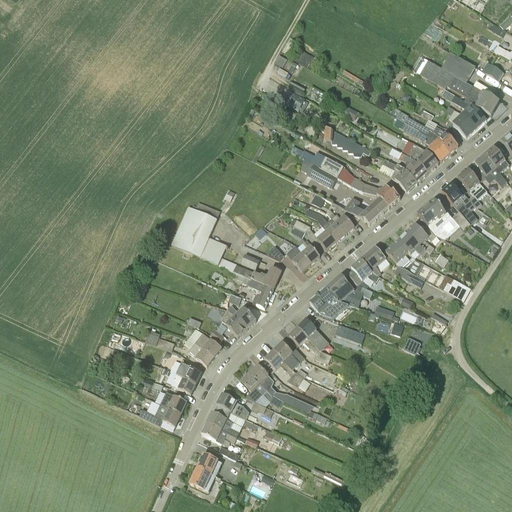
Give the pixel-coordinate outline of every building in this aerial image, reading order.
[(480,19),(491,0),(451,0),(451,1),(454,3),(456,4),(480,19)] [(506,34),(490,24),(486,30),(502,40),(506,34)] [(511,53),(511,55),(498,48),(494,54),(510,63),(511,64),(511,62),(511,53)] [(307,69),(313,59),(298,50),(292,60),(307,69)] [(467,101),(473,90),(467,86),(475,70),(451,56),(442,71),(429,63),(421,78),(445,92),(447,89),(467,101)] [(287,63),(278,58),(274,65),(283,70),(287,63)] [(291,76),(297,66),(288,61),(283,71),(291,76)] [(497,84),(502,75),(487,65),(481,73),(497,84)] [(288,89),(302,97),(304,92),(291,84),(288,89)] [(499,104),(482,95),(473,90),(467,101),(465,104),(491,119),(499,104)] [(491,119),(465,104),(445,92),(442,98),(466,113),(462,117),(476,132),(491,119)] [(284,105),(299,114),(305,103),(291,94),(284,105)] [(352,111),(345,107),(340,115),(348,119),(352,111)] [(249,108),(246,114),(253,117),(255,111),(249,108)] [(451,118),(454,112),(448,108),(445,115),(451,118)] [(289,112),(285,119),(293,123),(296,116),(289,112)] [(431,123),(433,118),(424,112),(421,117),(431,123)] [(436,129),(434,133),(400,115),(397,121),(437,144),(449,157),(458,149),(446,135),(444,134),(436,129)] [(467,141),(476,132),(462,117),(452,126),(467,141)] [(440,165),(449,157),(437,144),(397,121),(394,126),(431,148),(428,151),(440,165)] [(511,156),(511,136),(511,135),(501,144),(511,156)] [(371,154),(366,151),(354,144),(354,155),(354,159),(361,159),(364,155),(369,158),(371,154)] [(438,167),(426,153),(414,146),(407,158),(416,164),(428,177),(438,167)] [(487,160),(497,172),(506,164),(494,150),(485,158),(487,160)] [(416,164),(407,158),(402,155),(399,161),(410,168),(405,173),(417,186),(428,177),(416,164)] [(325,161),(324,160),(320,158),(315,168),(338,181),(344,170),(326,159),(325,161)] [(497,172),(487,160),(485,158),(468,172),(480,185),(485,181),(489,186),(494,182),(501,190),(508,184),(503,180),(499,175),(497,172)] [(313,167),(304,162),(299,171),(308,176),(313,167)] [(405,173),(398,168),(385,162),(379,173),(391,180),(394,182),(407,196),(417,186),(405,173)] [(338,181),(315,168),(313,167),(307,178),(332,192),(338,181)] [(479,186),(480,185),(468,172),(458,181),(469,194),(472,192),(484,206),(492,199),(479,186)] [(400,201),(388,187),(383,192),(379,191),(365,186),(355,180),(350,187),(350,188),(364,196),(376,199),(380,201),(377,204),(389,211),(400,201)] [(470,214),(476,210),(464,196),(462,198),(452,186),(442,195),(456,211),(462,206),(465,209),(468,213),(470,214)] [(235,195),(229,191),(224,202),(230,205),(235,195)] [(482,207),(474,197),(469,201),(476,210),(477,212),(482,207)] [(321,210),(324,203),(315,198),(311,205),(321,210)] [(377,204),(366,214),(365,215),(356,211),(362,204),(355,199),(345,212),(370,228),(389,211),(377,204)] [(440,222),(446,216),(435,202),(417,217),(421,222),(435,238),(437,239),(445,242),(449,239),(440,234),(439,233),(444,228),(440,222)] [(465,209),(459,215),(471,227),(479,220),(470,214),(468,213),(465,209)] [(200,259),(219,267),(227,248),(209,240),(217,222),(189,210),(171,247),(200,260),(200,259)] [(317,223),(322,219),(307,211),(305,217),(304,217),(317,223)] [(355,230),(344,217),(340,221),(337,217),(335,218),(330,212),(327,215),(332,221),(331,221),(345,238),(355,230)] [(471,227),(459,215),(452,220),(464,234),(471,227)] [(345,238),(331,221),(327,225),(322,219),(321,220),(317,223),(326,233),(336,245),(345,238)] [(305,235),(311,230),(297,222),(293,221),(290,227),(293,228),(305,235)] [(431,245),(437,239),(435,238),(421,222),(415,228),(407,236),(420,248),(427,254),(430,257),(434,251),(426,244),(428,242),(431,245)] [(303,240),(305,235),(293,228),(291,234),(303,240)] [(255,237),(260,242),(267,235),(263,230),(255,237)] [(327,253),(336,245),(326,233),(316,241),(327,253)] [(423,261),(427,254),(420,248),(407,236),(397,245),(409,256),(411,259),(415,254),(423,261)] [(301,255),(311,267),(320,259),(306,242),(302,246),(307,251),(301,255)] [(386,256),(400,270),(403,272),(411,265),(412,266),(415,262),(413,260),(410,262),(406,259),(409,256),(397,245),(386,256)] [(275,248),(266,257),(279,263),(284,259),(275,248)] [(311,267),(301,255),(296,248),(287,257),(302,275),(311,267)] [(377,271),(386,263),(376,250),(361,263),(370,274),(379,279),(381,277),(377,271)] [(241,266),(256,273),(260,263),(245,256),(241,266)] [(449,263),(441,257),(435,264),(444,270),(449,263)] [(376,285),(379,279),(370,274),(361,263),(351,271),(353,273),(348,278),(352,282),(357,288),(366,292),(369,288),(363,284),(368,280),(376,285)] [(261,278),(254,275),(239,268),(235,276),(273,292),(281,275),(271,271),(268,278),(262,276),(261,278)] [(403,272),(400,270),(397,269),(393,277),(411,286),(421,291),(425,282),(403,272)] [(265,312),(273,292),(235,276),(233,279),(243,284),(243,286),(261,294),(260,298),(256,296),(252,306),(265,312)] [(357,288),(352,282),(347,286),(342,279),(326,292),(336,304),(341,306),(345,307),(344,307),(349,309),(358,311),(363,298),(370,301),(373,295),(366,292),(357,288)] [(454,282),(451,287),(462,293),(465,287),(454,282)] [(349,309),(344,307),(345,307),(341,306),(336,304),(326,292),(310,306),(315,312),(315,318),(330,324),(332,322),(349,309)] [(238,308),(241,302),(231,297),(228,304),(238,308)] [(405,301),(402,308),(410,312),(413,305),(405,301)] [(256,324),(244,310),(238,315),(231,307),(228,313),(234,318),(247,332),(256,324)] [(374,316),(392,322),(395,315),(377,308),(374,316)] [(238,341),(247,332),(234,318),(228,313),(227,312),(221,322),(238,341)] [(117,317),(114,324),(121,327),(124,320),(117,317)] [(187,326),(193,329),(199,331),(201,325),(190,319),(187,326)] [(328,347),(311,327),(306,322),(298,330),(320,353),(328,347)] [(394,325),(391,336),(400,339),(403,328),(394,325)] [(361,347),(365,337),(339,327),(335,337),(361,347)] [(320,354),(320,353),(298,330),(289,338),(300,348),(304,344),(316,356),(315,362),(329,366),(332,358),(320,354)] [(210,338),(220,345),(224,339),(215,332),(210,338)] [(110,342),(118,345),(121,338),(113,335),(110,342)] [(175,346),(148,336),(145,344),(156,348),(172,354),(175,346)] [(214,360),(222,351),(203,336),(195,345),(200,348),(214,360)] [(408,341),(403,352),(416,358),(421,346),(408,341)] [(207,370),(214,360),(200,348),(195,345),(188,355),(207,370)] [(296,353),(293,356),(282,345),(274,353),(284,364),(291,357),(299,366),(305,362),(296,353)] [(298,390),(304,380),(296,375),(296,376),(291,370),(284,364),(274,353),(265,361),(276,372),(280,368),(291,379),(288,383),(298,390)] [(196,387),(201,376),(182,366),(176,377),(196,387)] [(294,367),(291,370),(296,376),(296,375),(304,380),(333,393),(337,390),(308,377),(294,367)] [(265,383),(269,379),(258,368),(250,376),(272,399),(276,403),(283,405),(284,405),(289,401),(280,391),(275,395),(265,383)] [(276,403),(272,399),(250,376),(241,384),(251,394),(245,400),(255,404),(256,405),(263,398),(268,403),(280,410),(283,405),(276,403)] [(191,397),(196,387),(176,377),(171,388),(191,397)] [(161,394),(164,388),(154,384),(151,390),(161,394)] [(341,388),(338,394),(345,398),(349,392),(341,388)] [(169,411),(181,417),(187,405),(167,395),(164,401),(172,404),(169,411)] [(216,408),(218,409),(246,422),(253,426),(255,420),(249,417),(250,415),(244,409),(222,397),(216,408)] [(267,410),(256,405),(255,404),(252,410),(270,419),(273,414),(267,410)] [(169,411),(160,407),(155,418),(142,412),(139,419),(160,429),(163,424),(175,430),(181,417),(169,411)] [(237,441),(246,422),(218,409),(214,416),(212,415),(207,426),(237,441)] [(318,423),(321,418),(315,415),(314,415),(312,420),(318,423)] [(327,421),(321,418),(318,423),(325,426),(327,421)] [(201,437),(222,447),(227,450),(229,445),(234,447),(237,441),(207,426),(201,437)] [(267,432),(263,440),(278,447),(282,439),(267,432)] [(238,459),(237,456),(221,449),(219,454),(228,458),(228,459),(236,463),(238,459)] [(197,471),(216,480),(222,466),(204,458),(197,471)] [(277,471),(287,476),(289,472),(296,476),(298,472),(281,463),(277,471)] [(209,496),(216,480),(197,471),(190,487),(209,496)] [(341,489),(344,483),(326,474),(323,480),(341,489)] [(269,480),(266,486),(272,488),(274,483),(269,480)]
